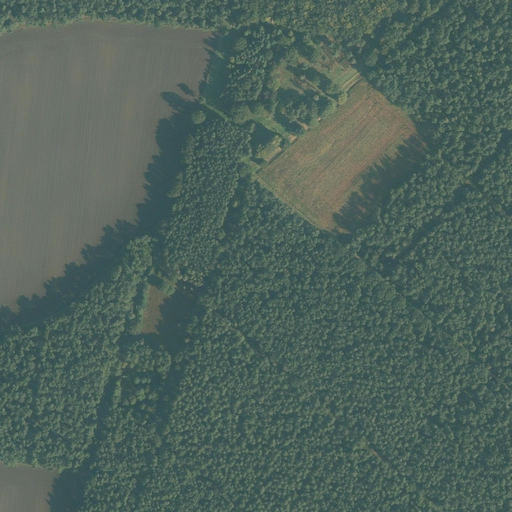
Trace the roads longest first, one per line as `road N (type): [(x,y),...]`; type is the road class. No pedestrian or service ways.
road 1 (track): [(447,0),(251,163),(203,303)]
road 2 (track): [(203,303),(446,511)]
road 3 (track): [(128,511),(203,303)]
road 4 (track): [(511,394),(376,277)]
road 5 (track): [(376,277),(248,171)]
